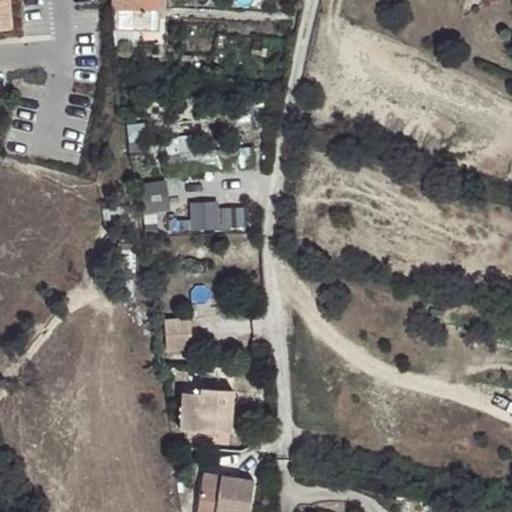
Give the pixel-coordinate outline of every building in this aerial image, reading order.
[(0,0),(0,26),(9,25),(6,0),(0,0)] [(111,0),(111,9),(114,9),(113,29),(159,31),(159,0),(111,0)] [(216,148),(166,154),(168,165),(217,160),(216,148)] [(160,184),(141,186),(145,211),(164,209),(160,184)] [(192,209),(193,228),(218,227),(217,208),(192,209)] [(222,209),(223,227),(247,227),(246,209),(222,209)] [(189,318),(164,320),(167,351),(192,349),(189,318)] [(182,392),(180,429),(230,433),(233,390),(200,388),(199,394),(182,392)] [(248,511),(253,481),(204,474),(197,511),(248,511)]
